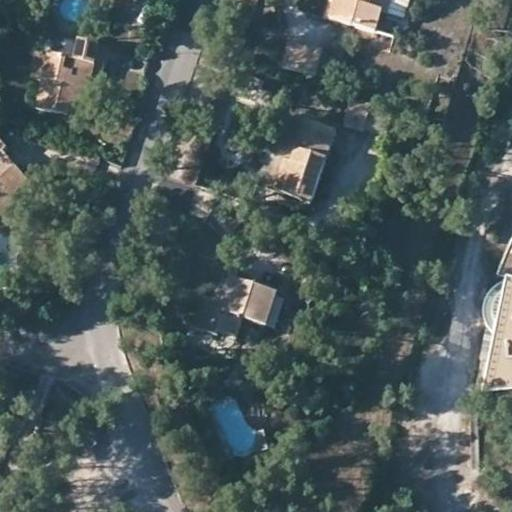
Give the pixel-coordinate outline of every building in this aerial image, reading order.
[(342,4),(343,0),(331,0),(326,21),(331,23),(336,2),(342,4)] [(383,14),(390,17),(394,0),(343,0),(342,4),(336,2),(331,23),(377,35),(383,14)] [(394,0),(390,17),(407,21),(413,0),(394,0)] [(84,123),(91,92),(97,67),(103,69),(104,70),(110,46),(81,39),(75,62),(24,51),(18,77),(30,79),(44,82),(38,111),(84,123)] [(283,68),(315,77),(322,53),(290,44),(283,68)] [(103,69),(97,67),(91,92),(97,94),(103,69)] [(356,103),(348,129),(368,136),(376,109),(356,103)] [(284,170),(277,189),(276,194),(314,205),(338,135),(297,121),(286,152),(290,153),(284,170)] [(30,185),(5,155),(9,151),(0,140),(0,211),(13,200),(30,185)] [(277,189),(284,170),(270,166),(264,186),(277,189)] [(0,211),(0,219),(17,205),(13,200),(0,211)] [(511,243),(498,278),(508,280),(506,285),(499,288),(494,293),(489,299),(487,306),(486,312),(487,319),(489,326),(491,329),(494,333),(489,333),(485,355),(492,356),(486,388),(511,386),(511,243)] [(245,323),(268,331),(279,298),(233,283),(229,297),(225,306),(214,302),(203,300),(193,330),(219,338),(220,335),(239,341),(245,323)] [(225,306),(229,297),(217,293),(214,302),(225,306)] [(262,459),(270,458),(268,440),(259,440),(259,444),(257,448),(254,452),(250,456),(254,459),(256,460),(262,459)]
